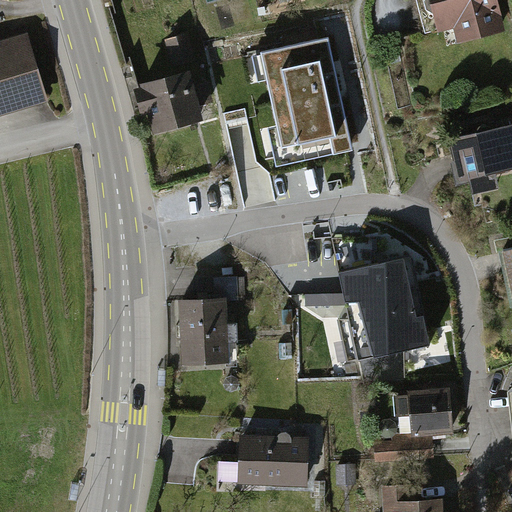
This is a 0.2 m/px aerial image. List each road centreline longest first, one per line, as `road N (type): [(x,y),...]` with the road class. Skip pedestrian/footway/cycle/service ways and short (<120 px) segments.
road 1 (residential): [(124,233),(346,201),(398,209),(429,224),(451,248),(469,293),(485,490)]
road 2 (secondary): [(124,233),(124,414),(111,511)]
road 3 (secondary): [(72,0),(109,123),(124,233)]
road 4 (unknown): [(239,217),(343,334)]
